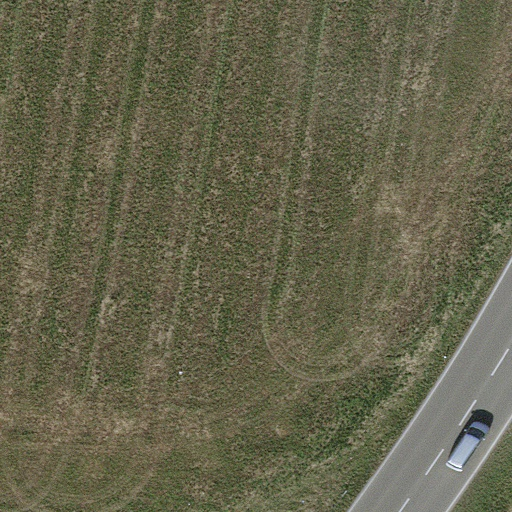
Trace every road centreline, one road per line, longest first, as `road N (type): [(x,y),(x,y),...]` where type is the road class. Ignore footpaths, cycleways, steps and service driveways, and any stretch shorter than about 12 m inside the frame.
road 1 (track): [(0,477),(98,482),(195,462),(257,428),(323,370),(449,158),(510,0)]
road 2 (primary): [(402,511),(511,346)]
